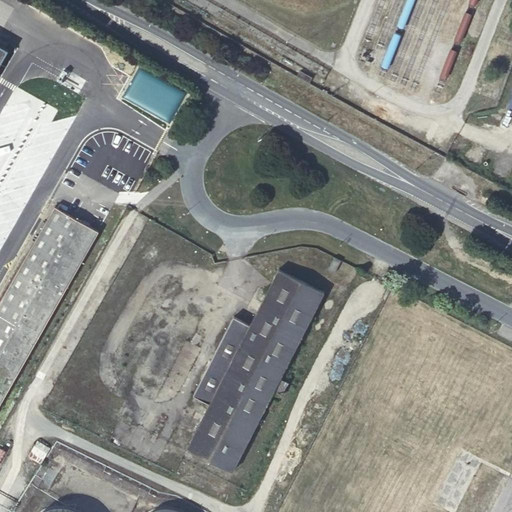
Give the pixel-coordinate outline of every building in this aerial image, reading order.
[(0,65),(9,50),(0,44),(0,65)] [(304,80),(316,86),(321,77),(309,70),(304,80)] [(121,138),(103,173),(125,184),(143,149),(121,138)] [(0,304),(0,407),(99,231),(56,207),(0,304)] [(341,260),(335,257),(328,269),(335,273),(341,260)] [(188,447),(234,470),(274,391),(282,395),(289,382),(281,378),(325,293),(278,269),(251,325),(235,316),(195,394),(211,402),(188,447)]
